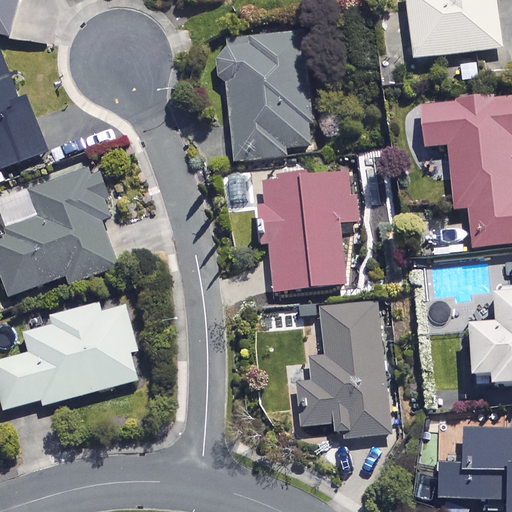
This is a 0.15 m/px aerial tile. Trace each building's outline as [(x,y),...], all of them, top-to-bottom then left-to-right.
[(0,0),(0,35),(8,38),(17,0),(0,0)] [(403,0),(412,61),(500,50),(493,0),(403,0)] [(312,149),(307,38),(234,41),(217,61),(218,84),(227,83),(230,153),(312,149)] [(17,105),(0,58),(0,172),(44,156),(24,102),(17,105)] [(511,133),(511,99),(417,109),(421,150),(445,147),(452,211),(465,210),(470,250),(511,245),(511,154),(510,133),(511,133)] [(110,217),(92,170),(29,193),(38,218),(4,231),(7,240),(0,242),(0,277),(8,299),(66,278),(69,286),(115,269),(97,222),(110,217)] [(357,177),(256,184),(261,246),(269,246),(272,293),(345,288),(340,227),(361,225),(357,177)] [(511,292),(490,294),(492,326),(464,327),(467,377),(486,376),(486,386),(511,384),(511,292)] [(136,353),(123,305),(23,332),(29,355),(0,363),(0,400),(3,412),(41,402),(43,407),(136,382),(129,354),(136,353)] [(391,438),(384,306),(320,310),(324,381),(293,383),(296,429),(334,426),(335,441),(391,438)] [(511,511),(511,432),(462,432),(461,466),(436,465),(436,502),(503,503),(502,511),(511,511)]
